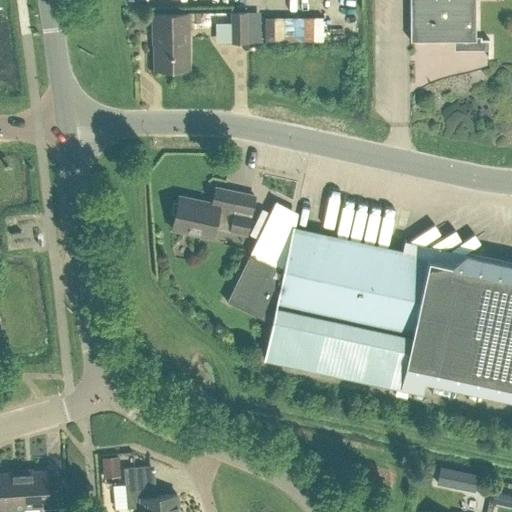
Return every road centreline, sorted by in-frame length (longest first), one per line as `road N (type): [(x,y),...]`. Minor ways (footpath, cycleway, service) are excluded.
road 1 (unclassified): [(511,179),(236,125),(64,123)]
road 2 (tertiary): [(104,383),(88,335),(64,123)]
road 3 (tertiary): [(317,511),(288,479),(210,444)]
road 4 (tertiary): [(64,123),(48,0)]
road 5 (tertiary): [(210,444),(147,417),(104,383)]
